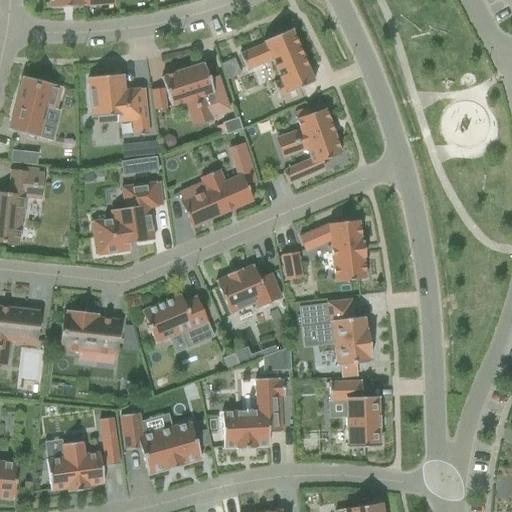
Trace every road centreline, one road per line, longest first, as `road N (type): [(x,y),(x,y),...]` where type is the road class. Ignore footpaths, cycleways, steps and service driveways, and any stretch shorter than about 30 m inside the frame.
road 1 (residential): [(0,270),(134,278),(400,164)]
road 2 (residential): [(400,164),(421,261),(440,482)]
road 3 (residential): [(440,482),(311,474),(204,490),(128,511)]
road 4 (residential): [(7,31),(181,16),(233,0)]
road 5 (residential): [(440,482),(511,309)]
road 6 (residential): [(335,0),(400,164)]
